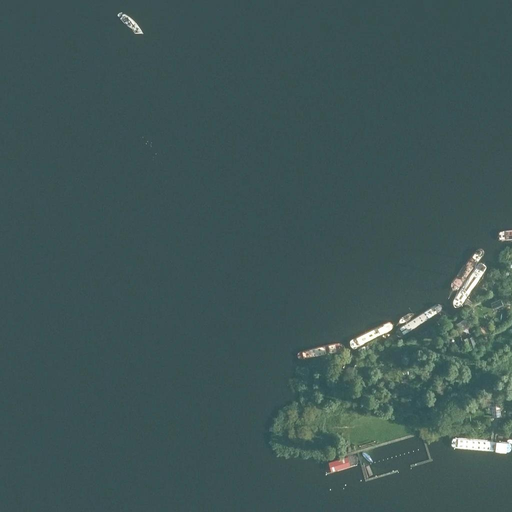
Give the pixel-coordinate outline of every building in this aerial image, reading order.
[(511,230),(500,231),(497,236),(500,241),(511,239),(511,230)] [(475,269),(453,301),(454,306),(457,308),(463,306),(483,273),(483,268),(480,266),(475,269)] [(500,299),(491,303),(493,308),(502,304),(500,299)] [(398,329),(395,334),(397,337),(398,337),(401,337),(405,335),(440,313),(442,310),(440,307),(437,304),(408,323),(398,329)] [(462,321),(457,324),(459,329),(465,326),(462,321)] [(352,340),(349,345),(350,348),(354,349),(360,347),(391,331),(393,327),(391,324),(389,323),(352,340)] [(473,336),(463,339),(467,351),(477,347),(473,336)] [(300,360),(303,360),(332,354),(340,353),(344,351),(345,348),(343,346),(339,344),(328,346),(300,353),(298,355),(298,358),(300,360)] [(390,348),(393,361),(398,360),(402,359),(399,347),(393,348),(390,348)] [(344,374),(353,378),(357,369),(356,368),(358,364),(352,362),(350,366),(348,365),(344,374)] [(402,372),(404,382),(408,381),(412,380),(409,371),(406,371),(402,372)] [(487,404),(488,413),(492,413),(492,417),(501,416),(500,410),(504,410),(503,403),(487,404)] [(507,443),(455,437),(451,438),(450,443),(453,446),(503,453),(509,452),(511,450),(511,446),(507,443)] [(328,462),(331,472),(349,465),(346,458),(328,462)]
